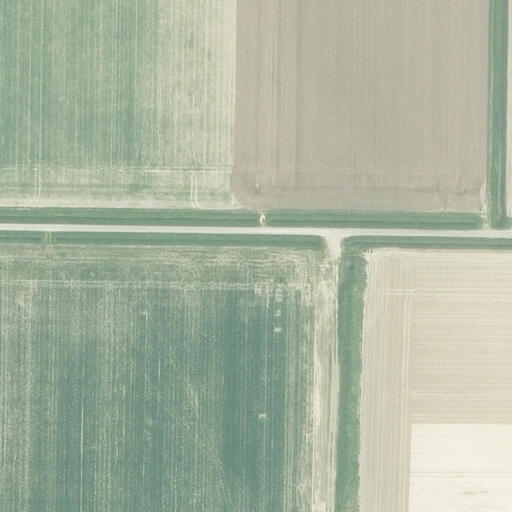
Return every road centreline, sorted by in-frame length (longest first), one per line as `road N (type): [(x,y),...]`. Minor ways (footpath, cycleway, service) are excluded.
road 1 (unclassified): [(511,235),(0,228)]
road 2 (track): [(334,233),(329,511)]
